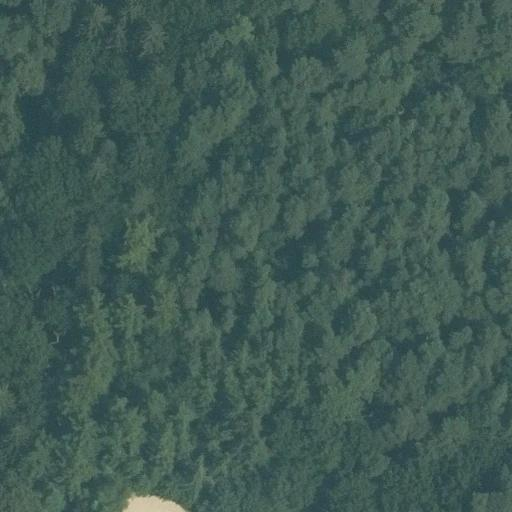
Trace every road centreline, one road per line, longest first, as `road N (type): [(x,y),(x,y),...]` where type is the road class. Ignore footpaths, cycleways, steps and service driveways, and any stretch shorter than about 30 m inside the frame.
road 1 (unknown): [(511,506),(361,455),(228,434),(97,473),(10,511)]
road 2 (track): [(80,0),(0,207)]
